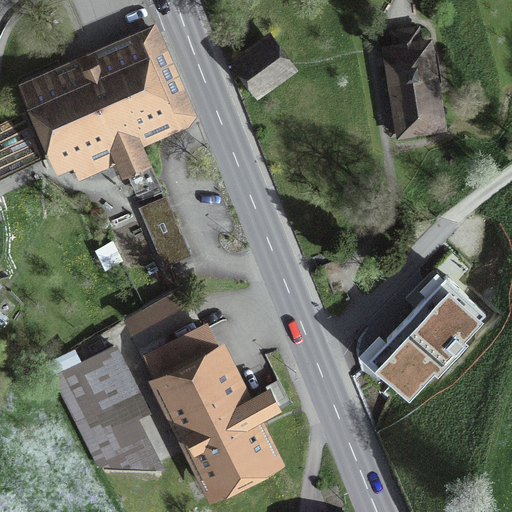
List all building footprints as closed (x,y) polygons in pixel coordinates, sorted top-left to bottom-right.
[(188,99),(160,36),(33,91),(61,155),(86,144),(97,169),(121,159),(126,172),(149,162),(141,143),(179,127),(170,107),(188,99)] [(428,42),(388,49),(398,117),(390,118),(393,132),(441,124),(428,42)] [(268,45),(245,61),(259,81),(282,65),(268,45)] [(185,245),(165,198),(141,208),(162,256),(185,245)] [(439,370),(467,339),(464,337),(481,318),(478,315),(482,311),(446,277),(371,358),(409,394),(435,366),(439,370)] [(249,419),(288,399),(281,383),(241,403),(204,328),(151,354),(214,482),(268,456),(249,419)] [(150,465),(153,464),(120,398),(136,390),(113,345),(54,373),(99,464),(150,465)]
